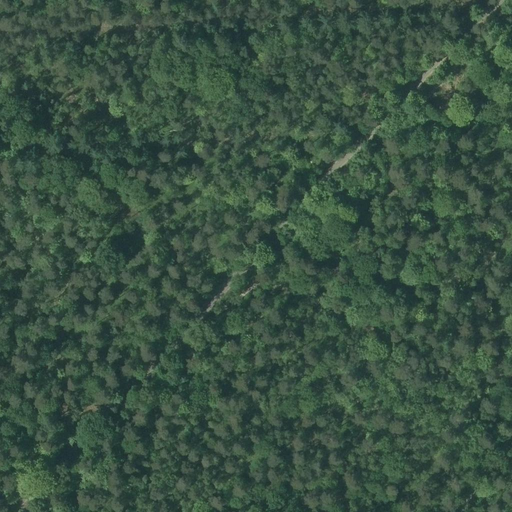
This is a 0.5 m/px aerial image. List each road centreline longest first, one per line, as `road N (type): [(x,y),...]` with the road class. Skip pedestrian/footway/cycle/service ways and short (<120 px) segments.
road 1 (unclassified): [(10,511),(451,44),(502,0)]
road 2 (track): [(495,5),(0,33)]
